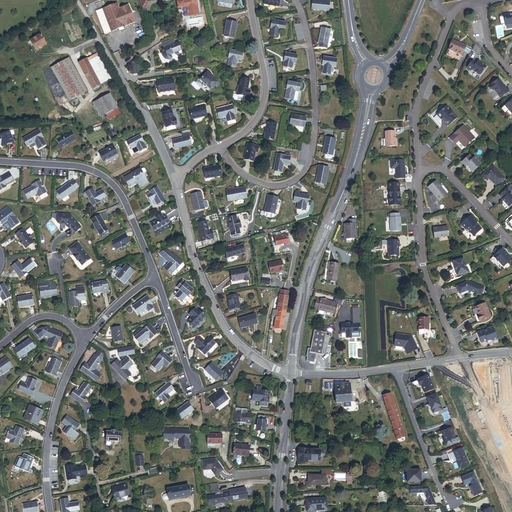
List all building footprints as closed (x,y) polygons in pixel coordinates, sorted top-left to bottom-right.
[(193,0),(175,0),(176,7),(185,5),(187,15),(196,13),(193,0)] [(313,0),(313,8),(330,9),(330,0),(313,0)] [(114,3),(100,8),(109,30),(132,22),(129,13),(120,17),(114,3)] [(511,14),(510,15),(510,14),(504,15),(501,16),(499,17),(499,19),(500,24),(501,25),(503,26),(505,25),(511,24),(511,14)] [(280,30),(285,31),(286,23),(273,20),(271,28),(272,28),(271,36),(279,38),(280,30)] [(234,38),(237,23),(228,21),(225,36),(234,38)] [(328,47),(331,29),(323,28),(320,43),(321,43),(320,46),(328,47)] [(34,48),(43,43),(38,36),(29,41),(34,48)] [(472,47),(466,45),(466,44),(452,39),(448,48),(462,54),(464,49),(470,52),(472,47)] [(168,40),(158,44),(162,52),(159,54),(160,57),(163,58),(165,58),(169,56),(167,53),(171,51),(172,52),(173,53),(174,52),(175,51),(174,49),(178,47),(175,41),(170,44),(168,40)] [(240,67),(243,52),(231,50),(229,58),(230,58),(229,65),(240,67)] [(89,86),(107,77),(93,51),(75,60),(89,86)] [(293,63),(296,63),(297,55),(286,53),(285,61),(285,62),(284,67),(292,68),(293,63)] [(65,55),(48,64),(65,97),(82,88),(65,55)] [(332,66),(336,67),(338,58),(325,56),(324,65),(325,65),(324,72),(331,74),(332,66)] [(477,63),(473,60),(467,68),(471,71),(472,70),(478,75),(480,75),(484,70),(483,69),(485,66),(481,63),(481,64),(478,62),(477,63)] [(218,83),(207,73),(200,80),(203,84),(207,87),(210,91),(218,83)] [(250,91),(247,90),(249,80),(241,78),(237,94),(234,93),(234,96),(235,98),(242,100),(243,96),(245,96),(249,97),(250,91)] [(494,90),(500,98),(508,92),(499,79),(489,86),(493,91),(494,90)] [(173,80),(157,83),(158,94),(174,91),(173,80)] [(298,101),(301,84),(289,82),(288,90),(286,99),(298,101)] [(111,107),(114,105),(107,92),(103,94),(111,107)] [(103,111),(111,107),(103,94),(96,98),(103,111)] [(103,111),(96,98),(90,101),(97,114),(103,111)] [(439,118),(441,116),(443,120),(447,124),(455,116),(444,104),(435,113),(439,118)] [(118,111),(114,105),(111,107),(103,111),(107,118),(118,111)] [(192,119),(206,116),(204,106),(190,110),(192,119)] [(234,116),(235,116),(233,106),(218,109),(220,119),(221,119),(222,121),(222,123),(227,122),(228,126),(236,124),(234,116)] [(175,125),(177,124),(175,118),(174,119),(172,111),(163,113),(167,130),(175,128),(175,125)] [(291,124),(305,127),(307,118),(292,115),(291,124)] [(265,137),(274,139),(276,124),(268,122),(265,137)] [(457,140),(463,146),(473,137),(462,124),(448,137),(453,143),(457,140)] [(42,136),(38,128),(23,136),(28,144),(35,140),(39,147),(45,143),(42,136)] [(63,144),(76,136),(71,129),(58,137),(63,144)] [(15,139),(10,130),(3,134),(2,133),(0,133),(0,143),(1,146),(15,139)] [(394,131),(384,131),(385,146),(396,146),(396,138),(394,138),(394,131)] [(147,145),(144,139),(140,132),(128,139),(132,146),(133,145),(138,143),(139,145),(141,148),(147,145)] [(189,132),(183,134),(184,138),(177,139),(177,140),(174,141),(175,148),(179,147),(191,145),(189,132)] [(324,153),(333,155),(336,139),(327,137),(324,153)] [(104,159),(118,151),(113,143),(100,151),(104,159)] [(245,159),(253,161),(255,151),(258,152),(259,147),(256,147),(256,146),(248,144),(245,159)] [(284,163),(289,165),(291,157),(290,157),(285,156),(285,155),(278,153),(274,170),(282,172),(284,163)] [(470,157),(467,153),(459,161),(463,164),(464,164),(469,169),(472,170),(475,167),(474,166),(478,162),(472,156),(470,157)] [(402,160),(388,161),(389,168),(393,168),(394,178),(403,178),(402,160)] [(496,185),(505,177),(492,163),(480,174),(485,180),(488,177),(492,182),(493,182),(496,185)] [(206,178),(221,176),(219,165),(204,168),(206,178)] [(317,182),(326,184),(329,167),(320,165),(317,182)] [(144,183),(149,181),(142,166),(126,174),(130,183),(139,179),(142,178),(144,183)] [(0,188),(6,185),(6,184),(14,179),(9,172),(0,177),(0,188)] [(46,191),(40,179),(32,183),(33,185),(23,190),(27,197),(37,192),(39,195),(39,194),(41,198),(48,194),(46,191)] [(68,193),(74,189),(74,188),(78,186),(75,180),(71,182),(57,190),(61,197),(63,196),(64,199),(69,196),(68,193)] [(435,183),(427,190),(439,202),(446,195),(435,183)] [(159,202),(166,198),(159,185),(151,189),(152,191),(149,193),(151,197),(152,200),(156,197),(159,202)] [(101,198),(100,197),(107,194),(103,187),(96,191),(94,186),(86,190),(93,202),(101,198)] [(398,186),(387,187),(388,205),(399,204),(398,197),(398,186)] [(511,194),(508,191),(509,190),(505,186),(497,193),(501,197),(500,198),(507,206),(511,201),(511,194)] [(229,200),(247,197),(245,187),(227,190),(229,200)] [(203,201),(201,192),(192,194),(195,211),(205,209),(205,208),(208,208),(209,206),(208,201),(206,200),(203,201)] [(307,205),(309,196),(296,193),(295,202),(299,203),(298,209),(305,210),(306,205),(307,205)] [(274,216),(279,197),(269,195),(266,210),(267,211),(266,214),(267,216),(273,217),(274,216)] [(13,224),(19,219),(14,213),(15,212),(8,203),(0,209),(0,216),(4,221),(8,218),(13,224)] [(101,233),(109,229),(103,218),(109,215),(107,211),(93,217),(101,233)] [(72,214),(58,212),(58,215),(57,217),(58,219),(58,221),(60,222),(62,223),(67,223),(68,225),(70,224),(71,225),(76,231),(82,226),(72,214)] [(156,230),(171,222),(167,214),(165,215),(164,213),(157,216),(159,219),(152,222),(156,230)] [(399,217),(398,217),(397,213),(389,213),(389,217),(388,217),(389,231),(399,230),(399,217)] [(473,236),(481,229),(474,221),(475,220),(471,215),(461,224),(465,229),(466,228),(473,236)] [(241,231),(244,230),(242,223),(239,223),(238,219),(229,222),(235,239),(243,236),(241,231)] [(207,222),(199,224),(203,241),(211,239),(211,238),(214,237),(212,232),(210,233),(207,222)] [(354,237),(354,222),(347,222),(344,222),(345,227),(342,227),(342,230),(341,231),(341,233),(342,233),(343,237),(354,237)] [(448,236),(447,227),(437,228),(433,228),(435,238),(448,236)] [(35,241),(32,237),(33,236),(31,233),(30,234),(27,230),(25,228),(17,233),(19,236),(21,240),(20,240),(23,244),(23,243),(26,247),(35,241)] [(283,245),(294,242),(291,234),(290,234),(289,231),(284,233),(285,236),(281,237),(283,245)] [(126,242),(130,240),(126,232),(113,239),(117,247),(122,244),(123,245),(127,243),(126,242)] [(79,240),(70,247),(74,253),(73,253),(77,258),(77,257),(79,259),(83,265),(92,257),(79,240)] [(398,255),(397,244),(399,244),(398,240),(386,241),(386,245),(387,245),(388,256),(398,255)] [(229,256),(247,250),(244,242),(227,247),(229,256)] [(170,247),(161,250),(172,260),(167,265),(174,272),(179,267),(181,268),(187,261),(178,253),(177,254),(170,247)] [(496,259),(502,266),(510,258),(501,248),(492,256),(496,260),(496,259)] [(27,271),(27,270),(35,264),(32,261),(33,260),(31,258),(22,264),(18,259),(12,264),(21,276),(27,271)] [(284,269),(282,259),(270,261),(272,272),(284,269)] [(468,273),(463,259),(452,262),(457,276),(468,273)] [(28,272),(38,264),(34,260),(33,260),(32,261),(35,264),(27,270),(27,271),(28,272)] [(323,276),(332,279),(337,265),(329,262),(323,276)] [(127,276),(128,277),(135,269),(126,263),(121,269),(119,266),(117,266),(115,269),(118,272),(116,275),(124,281),(127,276)] [(231,281),(247,276),(245,267),(228,271),(231,281)] [(103,290),(108,289),(106,279),(92,282),(93,292),(103,290)] [(178,294),(185,300),(185,299),(190,294),(195,287),(185,279),(179,286),(183,288),(178,294)] [(49,294),(57,293),(56,284),(55,284),(55,280),(41,282),(41,286),(40,286),(42,296),(49,296),(49,294)] [(467,281),(456,286),(459,294),(467,290),(480,295),(483,288),(467,281)] [(0,300),(10,295),(3,283),(0,284),(0,300)] [(79,299),(86,298),(84,285),(77,286),(77,290),(70,291),(72,305),(80,304),(79,299)] [(229,307),(244,304),(241,290),(225,294),(229,307)] [(274,308),(283,309),(286,294),(277,292),(274,308)] [(34,304),(33,302),(32,294),(27,295),(27,294),(22,295),(22,296),(17,297),(19,306),(34,304)] [(150,310),(154,307),(152,304),(153,303),(148,295),(134,305),(140,312),(148,307),(150,310)] [(326,314),(330,305),(315,298),(311,308),(326,314)] [(485,304),(476,307),(479,315),(477,316),(480,321),(490,317),(485,304)] [(191,319),(198,325),(209,313),(202,306),(201,308),(198,305),(193,311),(195,314),(191,319)] [(280,328),(283,309),(274,308),(273,313),(271,326),(280,328)] [(240,327),(256,321),(253,312),(237,317),(240,327)] [(348,337),(357,336),(356,312),(349,312),(350,328),(348,328),(343,328),(338,329),(338,337),(343,337),(343,342),(349,342),(348,337)] [(428,330),(428,318),(419,318),(419,334),(420,335),(422,335),(423,334),(423,330),(428,330)] [(151,337),(152,339),(159,333),(152,324),(145,330),(143,328),(136,334),(137,336),(136,337),(142,344),(149,339),(148,338),(150,337),(151,337)] [(114,341),(123,339),(120,325),(111,327),(114,341)] [(58,341),(59,341),(62,334),(47,327),(38,328),(34,332),(39,338),(43,335),(51,338),(47,346),(55,349),(58,341)] [(492,327),(477,334),(481,343),(487,341),(487,342),(489,341),(492,341),(498,339),(492,327)] [(323,354),(325,335),(321,334),(321,332),(309,331),(307,349),(304,349),(303,357),(304,358),(304,362),(312,363),(313,354),(319,355),(319,354),(323,354)] [(201,347),(207,353),(219,341),(213,335),(208,340),(203,335),(198,341),(203,345),(201,347)] [(411,337),(396,335),(394,346),(404,347),(407,354),(416,350),(413,344),(414,343),(411,337)] [(14,349),(20,357),(34,347),(29,339),(14,349)] [(133,345),(119,347),(120,356),(135,353),(133,345)] [(99,372),(93,368),(105,354),(98,349),(95,353),(94,353),(86,363),(84,361),(79,367),(94,379),(99,372)] [(168,365),(172,360),(162,352),(158,357),(159,357),(154,364),(160,369),(165,362),(168,365)] [(46,371),(56,375),(62,361),(61,361),(55,358),(56,356),(53,355),(46,371)] [(0,373),(2,372),(3,373),(13,366),(6,356),(0,360),(0,373)] [(129,375),(124,370),(132,363),(127,356),(121,362),(117,358),(109,365),(122,380),(129,375)] [(219,379),(226,371),(216,361),(209,369),(219,379)] [(437,391),(431,375),(421,379),(423,386),(425,386),(428,394),(437,391)] [(35,387),(34,387),(37,380),(29,377),(27,383),(22,382),(19,388),(32,394),(35,387)] [(335,401),(351,400),(349,380),(333,382),(335,401)] [(87,395),(86,395),(92,385),(85,381),(79,390),(76,388),(71,395),(82,402),(87,395)] [(176,388),(177,387),(171,381),(159,392),(164,398),(165,397),(168,401),(174,395),(173,395),(179,390),(176,388)] [(265,386),(260,385),(259,391),(257,391),(255,398),(254,398),(253,403),(262,405),(262,403),(258,402),(259,397),(263,398),(264,388),(265,386)] [(218,407),(219,409),(233,398),(226,388),(224,389),(231,397),(218,407)] [(272,390),(264,388),(263,398),(262,403),(270,404),(272,390)] [(218,407),(231,397),(224,389),(212,398),(218,407)] [(399,439),(407,437),(394,394),(386,397),(399,439)] [(445,411),(439,395),(429,399),(435,415),(445,411)] [(179,409),(185,417),(197,409),(191,401),(179,409)] [(39,413),(42,414),(44,410),(30,405),(25,418),(36,422),(39,413)] [(253,422),(254,411),(249,410),(249,412),(244,412),(244,410),(238,409),(237,419),(242,419),(242,421),(247,422),(247,421),(253,422)] [(266,430),(268,419),(266,419),(266,414),(261,413),(258,429),(266,430)] [(74,439),(78,433),(74,431),(79,425),(68,416),(63,422),(68,426),(64,431),(74,439)] [(10,441),(18,445),(24,429),(17,426),(15,431),(10,429),(10,430),(8,434),(7,438),(11,439),(10,441)] [(455,439),(451,428),(443,431),(448,445),(453,443),(451,440),(455,439)] [(189,444),(190,431),(165,429),(165,439),(170,439),(170,440),(175,441),(176,437),(177,437),(177,438),(181,438),(181,439),(180,446),(183,447),(183,449),(191,450),(191,444),(189,444)] [(106,441),(120,442),(121,432),(116,432),(116,430),(112,430),(112,431),(107,431),(106,441)] [(223,435),(208,434),(208,444),(223,444),(223,435)] [(234,455),(250,457),(251,447),(236,445),(234,455)] [(320,459),(320,454),(320,448),(299,447),(298,460),(308,460),(308,458),(320,459)] [(469,465),(462,448),(454,451),(457,459),(457,458),(458,461),(457,461),(460,468),(469,465)] [(15,465),(28,470),(34,457),(25,453),(23,457),(22,457),(19,455),(15,465)] [(218,460),(204,461),(205,471),(213,470),(217,476),(225,471),(218,460)] [(75,476),(87,474),(85,465),(70,467),(70,464),(65,465),(68,480),(76,478),(75,476)] [(422,482),(422,469),(409,469),(409,482),(422,482)] [(326,474),(332,474),(332,470),(322,470),(322,474),(308,474),(308,480),(306,480),(306,485),(310,485),(310,483),(326,484),(326,474)] [(478,482),(474,475),(463,480),(466,487),(472,484),(473,487),(471,487),(475,495),(477,496),(483,494),(479,486),(478,486),(477,482),(478,482)] [(219,490),(218,484),(210,485),(211,493),(215,493),(215,496),(229,493),(229,491),(222,492),(222,491),(219,492),(219,490)] [(169,500),(190,496),(188,485),(167,489),(168,494),(169,499),(169,500)] [(116,501),(130,496),(127,486),(113,491),(116,501)] [(440,506),(432,487),(411,487),(411,491),(413,491),(414,494),(428,494),(431,502),(430,503),(431,506),(440,506)] [(230,501),(247,498),(245,491),(229,493),(230,501)] [(380,493),(383,504),(389,503),(386,491),(380,493)] [(209,504),(230,501),(229,493),(215,496),(208,497),(209,504)] [(62,511),(71,511),(80,511),(79,502),(69,503),(69,498),(61,499),(62,511)] [(316,508),(327,508),(327,498),(308,499),(308,510),(316,510),(316,508)] [(24,511),(30,511),(40,510),(38,501),(24,503),(24,511)]
